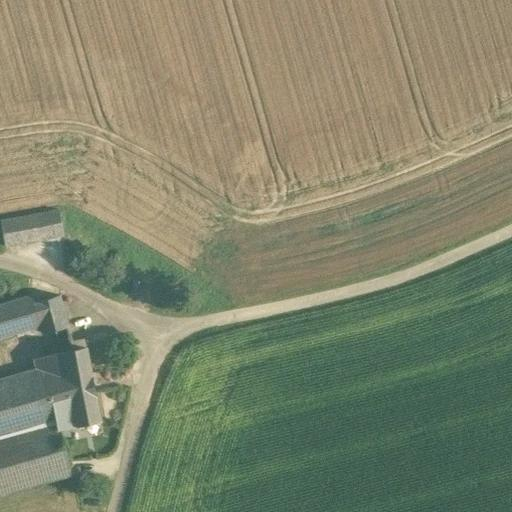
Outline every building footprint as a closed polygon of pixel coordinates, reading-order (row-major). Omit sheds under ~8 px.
[(61,209),(0,219),(5,247),(65,237),(61,209)] [(59,294),(34,304),(41,326),(43,333),(68,328),(59,294)] [(0,305),(0,338),(41,326),(34,304),(31,296),(0,305)] [(86,348),(34,358),(37,370),(43,398),(54,396),(61,429),(101,422),(86,348)] [(43,398),(37,370),(0,380),(0,496),(70,476),(61,429),(54,396),(43,398)]
